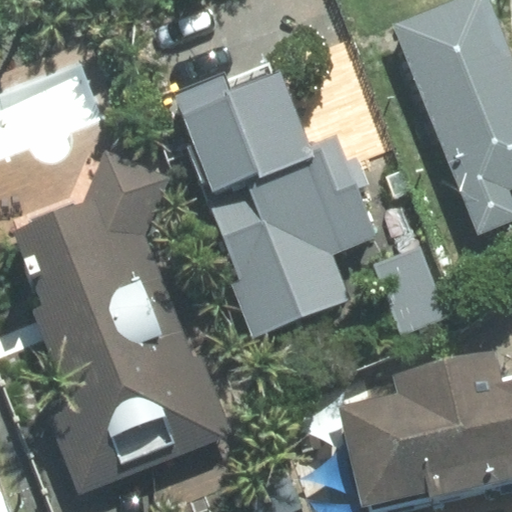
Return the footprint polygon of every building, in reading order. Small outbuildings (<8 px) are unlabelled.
[(511,62),(487,0),(461,0),(390,28),(473,238),(511,222),(511,215),(504,195),(511,192),(511,62)] [(270,63),(169,101),(240,287),(233,289),(253,340),(349,304),(331,257),(371,242),(332,140),(304,151),(270,63)] [(165,179),(103,154),(83,205),(3,237),(68,401),(41,412),(76,497),(227,437),(144,230),(165,179)] [(418,250),(371,269),(399,338),(446,319),(418,250)] [(336,416),(357,511),(372,511),(511,480),(511,376),(499,379),(493,353),(388,377),(394,403),(336,416)]
